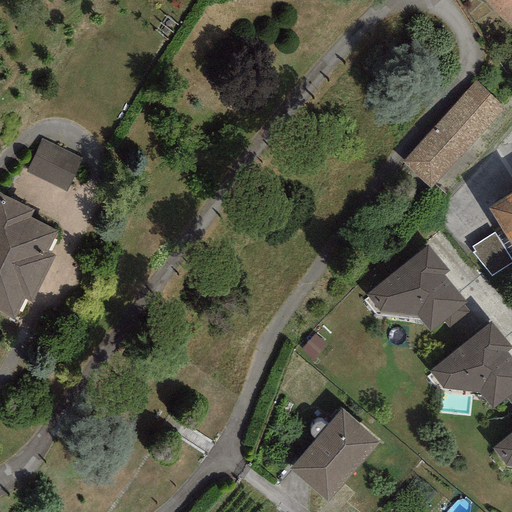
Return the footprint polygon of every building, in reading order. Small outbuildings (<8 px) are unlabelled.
[(511,0),(485,0),(511,24),(511,0)] [(504,109),(475,81),(401,162),(430,189),(504,109)] [(81,158),(42,139),(26,173),(65,192),(81,158)] [(511,192),(487,208),(511,247),(511,192)] [(0,194),(0,311),(14,319),(23,299),(31,303),(54,256),(47,252),(58,230),(29,216),(32,210),(0,194)] [(511,262),(493,233),(471,247),(474,251),(472,253),(491,276),(511,262)] [(427,244),(365,293),(379,311),(416,315),(428,330),(442,320),(449,328),(470,313),(463,304),(466,302),(444,274),(450,270),(427,244)] [(511,346),(490,322),(428,371),(442,389),(479,393),(491,407),(505,398),(511,405),(511,357),(507,352),(511,348),(511,346)] [(379,443),(341,410),(289,470),(328,503),(379,443)] [(511,431),(491,448),(505,466),(511,466),(511,431)]
